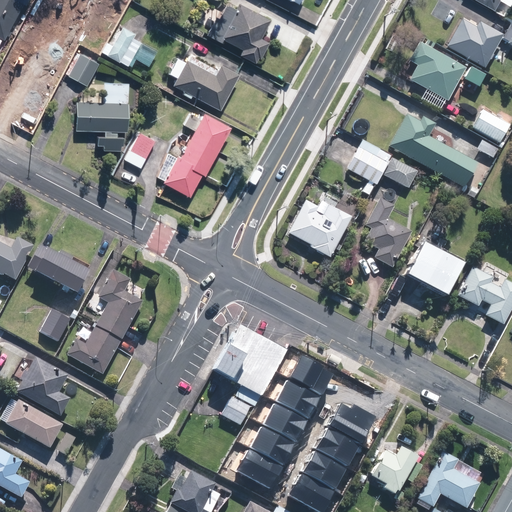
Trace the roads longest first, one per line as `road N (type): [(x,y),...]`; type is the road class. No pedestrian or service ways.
road 1 (tertiary): [(220,272),(511,425)]
road 2 (tertiary): [(368,0),(220,272)]
road 3 (residential): [(220,272),(83,511)]
road 4 (residential): [(0,155),(220,272)]
